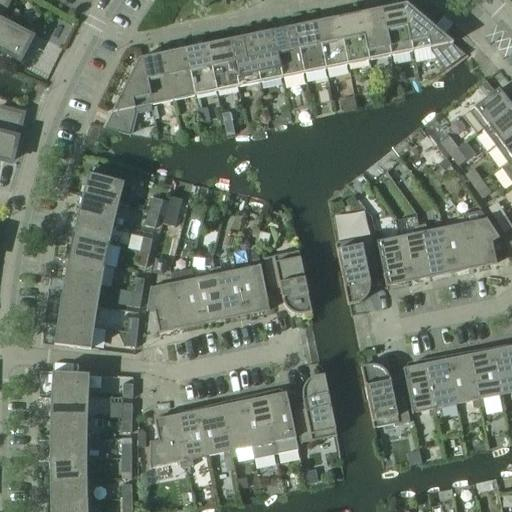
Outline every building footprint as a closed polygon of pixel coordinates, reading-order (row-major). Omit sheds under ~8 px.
[(0,0),(0,51),(18,61),(30,38),(0,21),(0,15),(8,0),(0,0)] [(430,53),(444,71),(465,56),(405,5),(402,6),(412,52),(430,49),(430,53)] [(390,57),(412,52),(402,6),(381,11),(390,57)] [(369,61),(390,57),(381,11),(359,15),(369,61)] [(347,66),(369,61),(359,15),(337,19),(347,66)] [(325,70),(347,66),(337,19),(316,24),(325,70)] [(303,75),(325,70),(316,24),(294,28),(303,75)] [(281,79),(303,75),(294,28),(272,33),(281,79)] [(260,84),(281,79),(272,33),(250,37),(260,84)] [(238,88),(260,84),(250,37),(228,42),(238,88)] [(216,93),(238,88),(228,42),(207,46),(216,93)] [(194,97),(216,93),(207,46),(185,51),(194,97)] [(173,102),(194,97),(185,51),(163,55),(173,102)] [(151,106),(173,102),(163,55),(141,60),(151,106)] [(133,110),(151,106),(141,60),(138,60),(104,130),(129,136),(134,114),(133,110)] [(482,131),(511,108),(497,90),(468,113),(482,131)] [(511,134),(511,108),(482,131),(494,147),(511,134)] [(0,161),(10,164),(22,115),(0,109),(0,161)] [(232,128),(224,130),(225,137),(233,136),(232,128)] [(511,134),(494,147),(496,150),(507,164),(511,160),(511,134)] [(449,156),(457,149),(448,138),(440,144),(449,156)] [(457,149),(449,156),(458,167),(466,161),(457,149)] [(511,160),(507,164),(507,165),(501,170),(511,185),(511,160)] [(473,188),(481,182),(473,170),(465,176),(473,188)] [(81,197),(118,206),(123,187),(87,175),(81,197)] [(481,182),(473,188),(482,200),(490,194),(481,182)] [(113,226),(118,206),(81,197),(81,200),(76,218),(113,226)] [(170,198),(167,211),(178,214),(182,201),(170,198)] [(148,212),(159,214),(162,202),(152,199),(148,212)] [(495,222),(504,216),(497,204),(488,209),(495,222)] [(154,230),(159,214),(148,212),(144,227),(154,230)] [(504,216),(495,222),(503,234),(511,229),(504,216)] [(462,218),(473,270),(495,265),(491,244),(497,240),(498,240),(485,219),(484,220),(484,221),(470,224),(469,217),(462,218)] [(108,246),(113,226),(76,218),(71,239),(108,246)] [(451,274),(473,270),(462,218),(456,219),(457,226),(442,229),(451,274)] [(451,274),(442,229),(426,232),(425,226),(419,227),(430,279),(451,274)] [(408,283),(430,279),(419,227),(413,228),(414,235),(398,238),(408,283)] [(259,233),(256,243),(266,245),(269,236),(259,233)] [(408,283),(398,238),(383,241),(381,235),(375,236),(375,235),(374,236),(383,280),(384,280),(385,288),(408,283)] [(334,245),(347,306),(355,305),(361,302),(366,297),(369,290),(369,283),(366,272),(378,269),(371,236),(369,237),(369,238),(334,245)] [(138,254),(148,256),(152,241),(142,238),(138,254)] [(104,267),(108,246),(71,239),(67,260),(104,267)] [(303,315),(311,314),(306,294),(308,293),(308,294),(310,294),(307,278),(305,279),(305,280),(304,280),(298,252),(263,259),(263,258),(261,258),(268,292),(280,289),(282,301),(285,307),(289,312),(296,315),(303,315)] [(145,269),(148,256),(138,254),(135,267),(145,269)] [(100,288),(104,267),(67,260),(63,281),(100,288)] [(267,304),(258,260),(257,260),(251,261),(252,268),(237,272),(246,316),(268,312),(267,304)] [(246,316),(237,272),(221,275),(220,268),(213,269),(224,321),(246,316)] [(202,325),(224,321),(213,269),(207,270),(209,277),(193,281),(202,325)] [(202,325),(193,281),(177,284),(176,277),(170,278),(181,330),(202,325)] [(158,335),(181,330),(170,278),(164,279),(165,286),(151,289),(149,289),(145,312),(147,313),(147,312),(154,313),(158,335)] [(131,293),(141,294),(143,280),(133,279),(131,293)] [(96,308),(100,288),(63,281),(59,302),(96,308)] [(139,309),(141,294),(131,293),(129,308),(139,309)] [(93,329),(96,308),(59,302),(56,324),(93,329)] [(126,333),(136,335),(138,320),(128,319),(126,333)] [(90,351),(93,329),(56,324),(53,347),(90,351)] [(135,349),(136,335),(126,333),(125,348),(135,349)] [(511,349),(511,348),(490,352),(499,397),(511,394),(511,349)] [(484,400),(499,397),(490,352),(468,357),(479,408),(485,407),(484,400)] [(473,410),(479,408),(468,357),(446,361),(456,406),(471,403),(473,410)] [(440,409),(456,406),(446,361),(425,366),(435,417),(442,416),(440,409)] [(429,419),(435,417),(425,366),(402,370),(404,378),(403,378),(411,416),(412,416),(412,415),(428,412),(429,419)] [(360,368),(373,430),(407,423),(408,423),(409,423),(402,390),(391,392),(389,381),(386,374),(381,369),(375,367),(368,367),(360,368)] [(50,396),(87,398),(88,376),(51,373),(50,396)] [(301,444),(336,437),(330,410),(332,409),(333,410),(334,410),(330,394),(329,394),(330,395),(327,396),(323,376),(315,377),(309,380),(304,385),(302,392),(302,399),(304,410),(293,412),(300,446),(301,445),(301,444)] [(121,399),(132,400),(132,386),(122,385),(121,399)] [(297,451),(287,402),(285,394),(263,399),(275,456),(297,451)] [(86,419),(87,398),(50,396),(50,399),(49,418),(86,419)] [(253,460),(275,456),(263,399),(241,403),(250,448),(253,460)] [(235,452),(250,448),(241,403),(219,408),(230,460),(236,458),(235,452)] [(121,420),(131,420),(132,405),(121,405),(121,420)] [(224,461),(230,460),(219,408),(197,412),(207,457),(222,454),(224,461)] [(191,461),(207,457),(197,412),(176,417),(187,469),(193,467),(191,461)] [(180,470),(187,469),(176,417),(153,422),(158,443),(150,444),(148,444),(148,470),(150,470),(150,469),(179,463),(180,470)] [(86,440),(86,419),(49,418),(49,439),(86,440)] [(131,434),(131,420),(121,420),(120,434),(131,434)] [(85,461),(86,440),(49,439),(48,461),(85,461)] [(120,460),(131,460),(131,446),(120,446),(120,460)] [(418,453),(406,455),(409,466),(421,464),(418,453)] [(131,460),(120,460),(120,475),(131,475),(131,460)] [(49,483),(86,482),(85,461),(48,461),(48,464),(49,483)] [(49,504),(86,503),(86,482),(49,483),(49,504)] [(121,500),(131,500),(131,486),(121,486),(121,500)] [(131,511),(131,500),(121,500),(121,511),(131,511)] [(49,511),(86,511),(86,503),(49,504),(49,511)]
